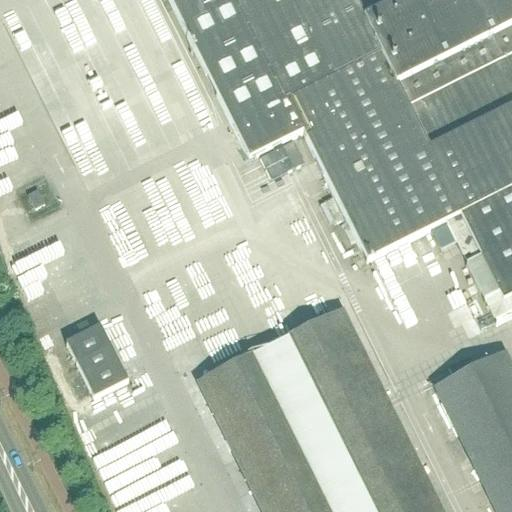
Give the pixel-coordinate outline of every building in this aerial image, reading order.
[(511,89),(510,86),(511,84),(511,0),(165,0),(247,164),(301,138),(366,267),(445,228),(487,315),(511,302),(511,89)] [(37,195),(27,200),(34,214),(43,209),(37,195)] [(402,328),(411,323),(402,304),(387,312),(390,318),(396,315),(402,328)] [(205,389),(264,511),(445,511),(352,318),(205,389)] [(66,350),(93,404),(127,387),(100,333),(66,350)] [(511,511),(511,366),(508,359),(442,391),(500,511),(511,511)]
